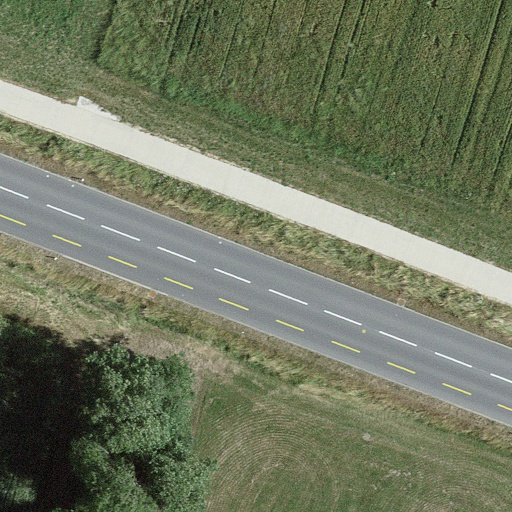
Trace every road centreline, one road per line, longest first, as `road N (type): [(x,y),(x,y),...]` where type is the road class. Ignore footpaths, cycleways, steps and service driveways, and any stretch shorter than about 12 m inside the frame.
road 1 (track): [(0,87),(511,290)]
road 2 (secondary): [(0,187),(511,381)]
